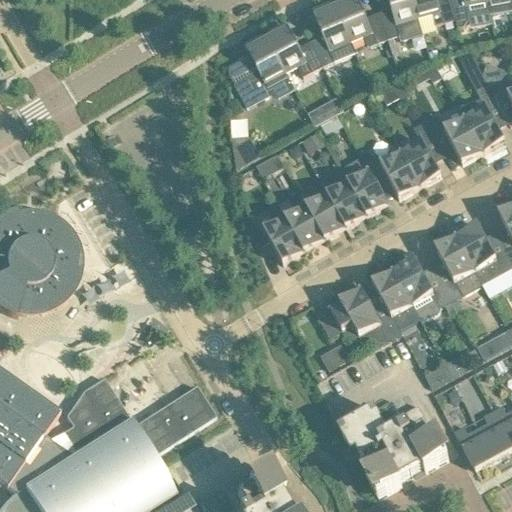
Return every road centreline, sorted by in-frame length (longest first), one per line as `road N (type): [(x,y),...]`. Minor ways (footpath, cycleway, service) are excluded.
road 1 (residential): [(205,351),(511,180)]
road 2 (residential): [(205,351),(55,101)]
road 3 (unclassified): [(55,101),(228,0)]
road 4 (residential): [(198,488),(267,448),(205,351)]
